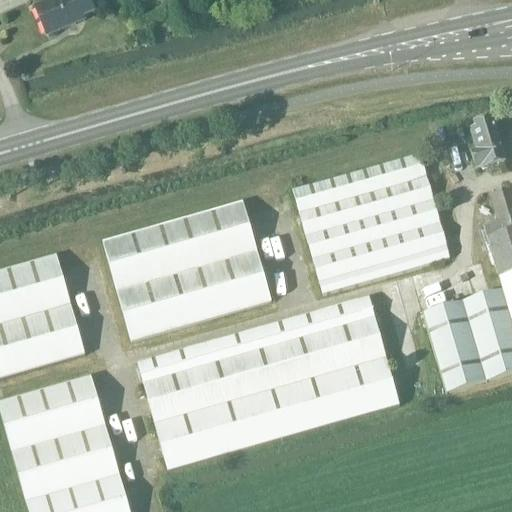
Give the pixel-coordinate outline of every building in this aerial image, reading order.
[(53,0),(33,9),(46,40),(85,23),(84,20),(96,15),(89,0),(53,0)] [(476,153),(471,154),(475,171),(480,170),(481,172),(504,165),(491,121),(473,126),(475,131),(470,132),(476,153)] [(425,138),(439,162),(452,155),(438,131),(425,138)] [(293,193),(323,298),(450,261),(420,156),(293,193)] [(500,232),(485,236),(502,292),(422,315),(446,396),(511,376),(511,191),(490,198),(500,232)] [(242,205),(102,245),(131,345),(271,305),(242,205)] [(0,274),(0,382),(85,358),(56,258),(0,274)] [(137,366),(161,449),(169,476),(400,409),(369,300),(137,366)] [(129,511),(91,379),(0,405),(0,414),(28,511),(129,511)] [(138,382),(126,385),(130,406),(142,404),(138,382)] [(133,435),(145,434),(143,418),(132,419),(133,435)] [(122,443),(125,454),(146,448),(143,437),(122,443)] [(153,504),(146,485),(159,481),(152,463),(126,472),(140,509),(153,504)]
